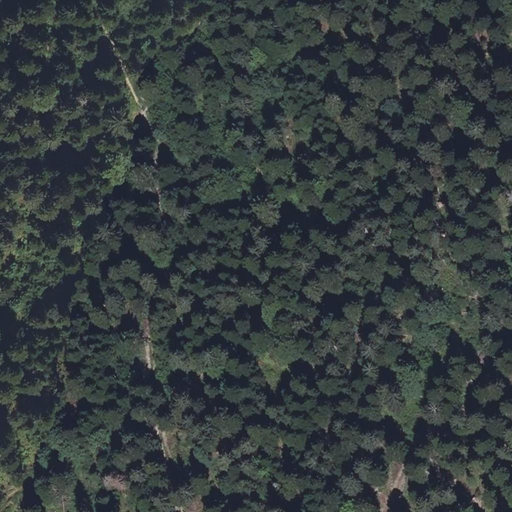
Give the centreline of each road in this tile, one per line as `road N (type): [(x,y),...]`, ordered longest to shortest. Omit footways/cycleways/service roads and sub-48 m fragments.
road 1 (track): [(511,53),(441,102),(267,322),(254,192),(196,105),(159,69)]
road 2 (track): [(0,312),(102,201),(125,163),(159,69)]
road 3 (track): [(143,115),(95,0)]
